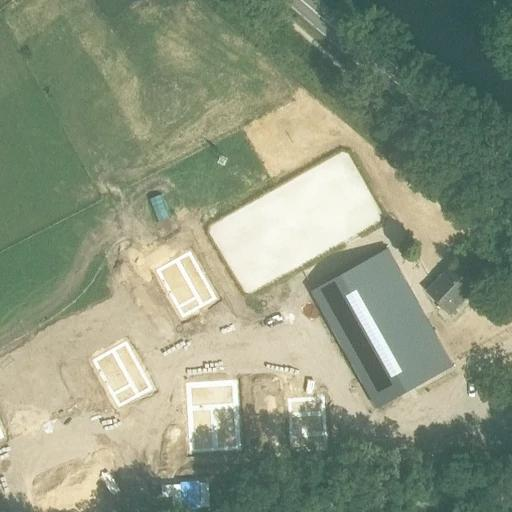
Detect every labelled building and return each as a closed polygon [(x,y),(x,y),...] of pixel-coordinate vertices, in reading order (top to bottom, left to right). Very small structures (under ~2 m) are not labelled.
[(377,407),(452,365),(388,250),(312,292),(377,407)] [(216,299),(190,252),(157,271),(183,317),(216,299)] [(449,313),(473,288),(451,266),(426,292),(449,313)] [(152,389),(126,343),(93,361),(119,408),(152,389)] [(187,385),(192,452),(239,450),(235,382),(187,385)] [(324,398),(289,400),(292,452),(327,450),(324,398)]
